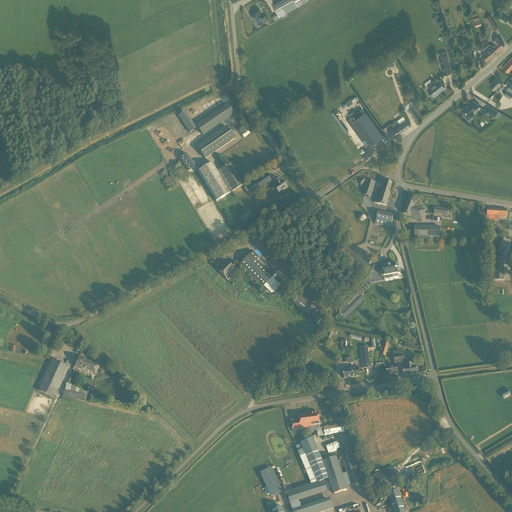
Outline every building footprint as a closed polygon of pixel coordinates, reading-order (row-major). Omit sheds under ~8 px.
[(280,0),(273,5),(278,13),(272,16),(275,21),(281,17),(280,16),(308,0),(307,0),(280,0)] [(507,11),(511,5),(511,0),(509,0),(507,2),(506,1),(503,4),(504,5),(503,7),(507,11)] [(257,12),(250,16),(252,20),(253,20),(254,22),(257,26),(264,22),(259,15),(260,14),(258,11),(257,12)] [(504,23),(508,19),(502,14),(502,15),(499,12),(495,16),(497,18),(497,17),(499,18),(499,19),(504,23)] [(493,31),(497,28),(489,15),(485,18),(493,31)] [(473,19),(476,27),(481,25),(478,17),(473,19)] [(498,51),(504,46),(496,37),(492,40),(495,43),(493,45),(498,51)] [(489,45),(487,42),(486,43),(484,41),(479,46),(482,51),(489,45)] [(486,61),(498,51),(493,45),(481,55),(486,61)] [(446,55),(438,57),(443,75),(451,72),(446,55)] [(508,72),(511,67),(511,56),(502,67),(503,67),(508,72)] [(501,83),(496,78),(490,85),(494,89),(497,92),(503,86),(500,83),(501,83)] [(432,86),(428,89),(430,92),(434,96),(445,87),(441,83),(438,79),(434,82),(435,83),(432,86)] [(510,98),(511,95),(511,83),(510,83),(503,94),(510,98)] [(412,101),(406,105),(415,119),(421,115),(412,101)] [(467,105),(460,110),(468,119),(474,113),(473,112),(479,106),(474,101),(468,106),(467,105)] [(227,104),(196,125),(203,135),(234,114),(227,104)] [(498,112),(488,106),(484,111),(495,117),(498,112)] [(363,142),(367,140),(370,145),(383,136),(365,111),(362,113),(360,109),(346,119),(363,142)] [(187,111),(179,115),(189,133),(197,129),(187,111)] [(410,126),(406,119),(403,116),(391,124),(394,128),(387,132),(392,139),(410,126)] [(205,159),(235,139),(226,126),(197,147),(205,159)] [(188,153),(180,158),(188,171),(196,166),(188,153)] [(230,193),(211,163),(198,171),(216,201),(230,193)] [(230,163),(219,170),(233,192),(243,185),(230,163)] [(260,190),(272,181),(267,175),(255,183),(260,190)] [(275,188),(280,194),(277,196),(279,200),(287,194),(285,191),(288,188),(284,182),(283,182),(281,179),(273,184),(276,188),(275,188)] [(376,183),(367,180),(363,195),(371,198),(376,183)] [(378,189),(374,202),(386,206),(393,184),(385,181),(382,189),(381,189),(380,190),(378,189)] [(422,221),(426,210),(415,206),(418,199),(409,195),(403,214),(422,221)] [(452,206),(450,214),(453,214),(452,219),(458,220),(461,207),(452,206)] [(461,207),(458,220),(464,221),(465,216),(468,217),(469,209),(461,207)] [(444,210),(435,209),(434,215),(448,217),(449,211),(444,210)] [(507,218),(507,210),(487,209),(487,220),(499,221),(499,218),(507,218)] [(394,216),(378,212),(375,224),(391,228),(394,216)] [(441,228),(414,228),(414,239),(441,240),(441,228)] [(498,241),(499,228),(491,228),(490,241),(498,241)] [(508,240),(500,237),(494,253),(502,256),(508,240)] [(349,250),(343,257),(346,260),(345,261),(363,277),(371,267),(353,251),(353,252),(352,253),(349,250)] [(252,252),(238,266),(261,289),(263,286),(271,294),(280,286),(273,279),(277,276),(252,252)] [(491,261),(491,281),(504,280),(504,261),(491,261)] [(237,267),(232,262),(230,265),(227,262),(218,271),(226,278),(237,267)] [(396,264),(382,267),(383,272),(382,272),(381,273),(381,275),(382,276),(384,276),(384,277),(393,275),(394,278),(398,277),(398,274),(400,274),(399,267),(396,268),(396,264)] [(290,299),(305,314),(313,305),(298,291),(290,299)] [(321,310),(313,318),(317,323),(326,315),(321,310)] [(328,343),(332,334),(336,335),(337,332),(334,331),(329,328),(327,332),(330,333),(325,342),(328,343)] [(370,367),(368,347),(360,348),(360,353),(359,353),(360,363),(361,363),(362,368),(370,367)] [(95,375),(99,367),(79,358),(74,367),(82,371),(83,369),(95,375)] [(54,399),(69,367),(52,360),(38,391),(54,399)] [(416,367),(416,364),(402,366),(404,376),(417,374),(416,367)] [(396,365),(386,367),(387,371),(388,376),(391,375),(398,374),(397,369),(396,365)] [(358,367),(342,369),(344,379),(360,376),(358,367)] [(62,398),(85,402),(87,394),(83,392),(83,391),(66,384),(64,392),(63,392),(62,398)] [(503,390),(500,392),(503,398),(510,395),(508,391),(505,393),(503,390)] [(300,421),(292,422),(293,430),(298,429),(320,426),(318,413),(299,416),(300,421)] [(343,424),(323,427),(324,428),(325,436),(345,433),(343,424)] [(313,438),(300,443),(301,444),(296,447),(298,453),(301,459),(311,484),(324,480),(328,479),(323,462),(313,438)] [(338,442),(326,447),(329,454),(337,451),(336,450),(340,448),(338,442)] [(351,487),(361,483),(351,453),(341,456),(351,487)] [(337,457),(323,462),(328,479),(333,494),(347,490),(337,457)] [(376,485),(398,477),(394,467),(372,475),(376,485)] [(267,470),(277,494),(282,492),(271,468),(267,470)] [(286,492),(292,511),(324,511),(333,509),(330,498),(301,508),(299,500),(327,491),(324,481),(324,480),(311,484),(286,492)]
